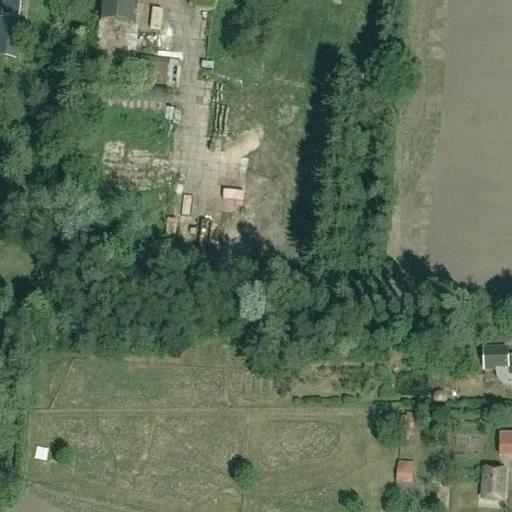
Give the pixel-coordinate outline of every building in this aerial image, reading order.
[(136,0),(102,0),(96,77),(128,80),(136,0)] [(213,0),(213,69),(241,69),(241,0),(213,0)] [(159,33),(160,9),(141,8),(140,33),(159,33)] [(0,17),(0,57),(14,59),(19,19),(0,17)] [(181,63),(141,58),(138,84),(178,88),(181,63)] [(164,117),(167,91),(97,84),(94,110),(164,117)] [(230,117),(230,86),(209,86),(208,117),(230,117)] [(206,120),(206,139),(228,140),(228,120),(206,120)] [(220,144),(217,156),(244,162),(246,150),(220,144)] [(284,161),(286,184),(313,181),(310,158),(284,161)] [(227,211),(237,213),(241,193),(230,191),(227,211)] [(309,211),(314,200),(292,192),(288,203),(309,211)] [(241,194),(240,216),(251,216),(252,195),(241,194)] [(197,250),(216,250),(217,225),(197,224),(197,250)] [(496,372),(496,378),(497,381),(498,383),(500,385),(502,386),(504,388),(506,388),(509,389),(511,388),(511,358),(508,358),(508,349),(483,349),(483,373),(496,372)] [(415,439),(416,415),(406,415),(406,419),(400,418),(399,437),(415,439)] [(33,465),(46,466),(47,453),(34,452),(33,465)] [(396,483),(411,485),(413,465),(398,463),(396,483)] [(480,501),(504,503),(507,471),(482,469),(480,501)]
